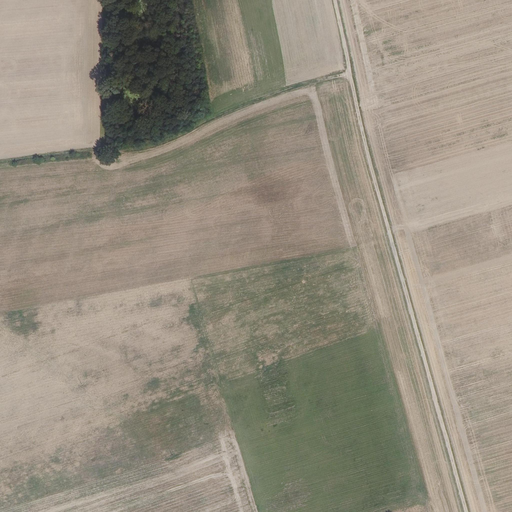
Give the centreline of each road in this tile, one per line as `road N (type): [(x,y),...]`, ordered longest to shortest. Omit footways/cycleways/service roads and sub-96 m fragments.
road 1 (track): [(337,0),(364,135),(465,511)]
road 2 (track): [(0,164),(131,146),(351,69)]
